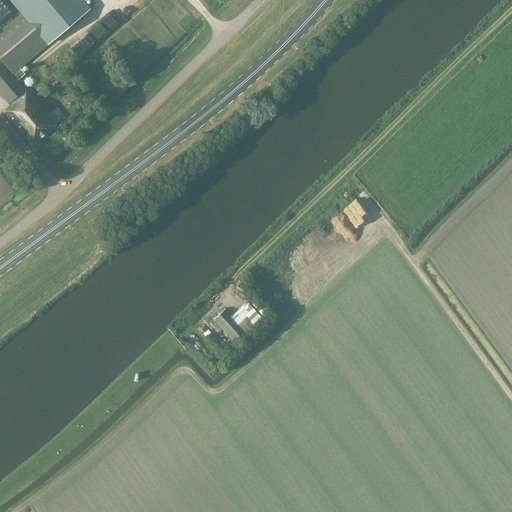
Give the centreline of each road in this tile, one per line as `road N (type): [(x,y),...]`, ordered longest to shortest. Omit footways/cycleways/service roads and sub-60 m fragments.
road 1 (track): [(192,319),(511,8)]
road 2 (primary): [(0,267),(236,88),(325,0)]
road 3 (unclassified): [(258,0),(0,242)]
